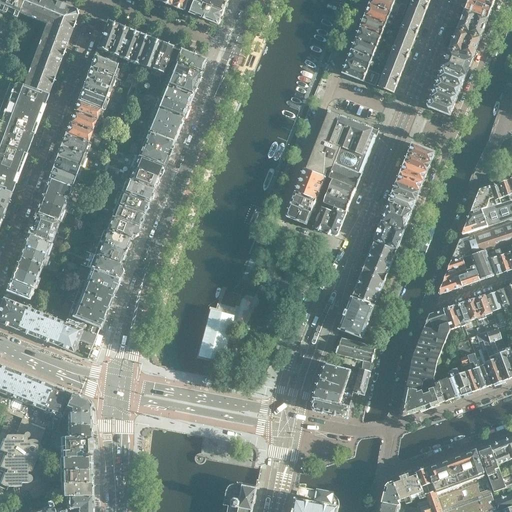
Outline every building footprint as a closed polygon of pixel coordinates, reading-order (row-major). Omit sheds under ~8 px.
[(10,10),(13,0),(5,0),(0,13),(4,14),(6,8),(10,10)] [(17,13),(22,0),(13,0),(10,10),(13,11),(11,17),(15,19),(17,13)] [(63,51),(67,40),(68,40),(68,39),(72,28),(72,29),(72,27),(73,24),(74,24),(74,23),(77,15),(75,10),(74,10),(67,7),(66,6),(66,7),(55,2),(54,2),(49,0),(22,0),(17,13),(45,24),(22,87),(47,96),(47,95),(51,84),(53,79),(61,56),(62,57),(64,51),(63,51)] [(177,0),(174,7),(178,9),(181,10),(185,12),(188,4),(189,0),(177,0)] [(224,12),(228,0),(199,0),(199,2),(224,12)] [(391,13),(395,2),(391,0),(372,0),(370,5),(391,13)] [(422,21),(430,0),(413,0),(408,15),(422,21)] [(488,19),(492,9),(469,0),(466,10),(477,14),(488,19)] [(492,9),(495,0),(469,0),(492,9)] [(219,23),(224,12),(199,2),(196,1),(194,7),(188,4),(185,12),(200,18),(217,24),(218,25),(218,24),(219,24),(219,23)] [(395,15),(391,13),(370,5),(366,16),(386,25),(390,26),(395,15)] [(469,34),(477,14),(466,10),(458,29),(469,34)] [(480,38),(488,19),(477,14),(469,34),(480,38)] [(413,45),(422,21),(408,15),(398,39),(413,45)] [(382,36),(386,25),(366,16),(361,28),(382,36)] [(107,53),(117,27),(106,22),(104,28),(103,31),(103,32),(100,40),(100,41),(97,48),(96,49),(107,53)] [(43,106),(47,96),(22,87),(13,83),(10,93),(0,89),(0,56),(12,29),(0,23),(0,191),(10,195),(39,115),(43,106)] [(117,57),(127,31),(117,27),(107,53),(117,57)] [(377,48),(382,36),(361,28),(357,39),(377,48)] [(462,53),(469,34),(458,29),(450,49),(462,53)] [(127,61),(138,35),(128,31),(127,31),(117,57),(127,61)] [(473,58),(480,38),(469,34),(462,53),(473,58)] [(138,66),(149,39),(138,35),(127,61),(138,66)] [(149,70),(160,44),(156,42),(153,41),(149,39),(138,66),(149,70)] [(373,59),(377,48),(357,39),(352,51),(373,59)] [(403,69),(413,45),(398,39),(389,63),(403,69)] [(161,75),(171,48),(167,47),(167,46),(164,45),(160,44),(149,70),(161,75)] [(473,58),(462,53),(450,49),(447,57),(469,66),(473,58)] [(203,65),(204,62),(205,62),(205,61),(204,61),(194,57),(190,55),(180,51),(179,51),(174,65),(175,65),(200,75),(200,74),(200,73),(202,69),(203,65)] [(369,68),(373,59),(352,51),(348,62),(368,70),(370,71),(371,69),(369,68)] [(94,57),(89,70),(112,79),(114,80),(119,67),(117,66),(114,65),(104,61),(94,57)] [(465,77),(469,66),(447,57),(443,68),(465,77)] [(370,76),(367,74),(368,70),(348,62),(343,74),(364,82),(375,86),(380,75),(372,72),(370,76)] [(394,94),(403,69),(389,63),(379,88),(394,94)] [(196,84),(200,75),(175,65),(171,76),(195,86),(196,85),(196,84)] [(461,87),(465,77),(443,68),(439,78),(461,87)] [(89,70),(85,81),(110,91),(114,80),(112,79),(89,70)] [(191,95),(195,86),(171,76),(166,87),(191,97),(191,96),(191,95)] [(458,97),(461,87),(439,78),(435,88),(458,97)] [(85,81),(80,92),(104,101),(109,103),(118,107),(122,96),(115,93),(110,91),(85,81)] [(186,108),(191,97),(166,87),(162,98),(186,108)] [(450,116),(458,97),(435,88),(428,106),(428,107),(428,108),(429,108),(450,116)] [(80,92),(76,103),(100,112),(103,114),(105,114),(109,103),(104,101),(80,92)] [(156,96),(152,108),(157,110),(181,120),(186,108),(162,99),(156,96)] [(126,111),(130,99),(126,98),(122,108),(122,110),(126,111)] [(76,103),(72,114),(95,123),(99,125),(103,114),(100,112),(76,103)] [(118,119),(122,110),(122,108),(118,107),(114,118),(118,119)] [(180,124),(181,120),(157,110),(153,121),(177,131),(178,127),(179,127),(180,124)] [(362,174),(377,136),(379,131),(373,129),(342,116),(341,116),(329,111),(306,169),(326,177),(333,180),(356,189),(362,174)] [(91,134),(95,123),(72,114),(68,125),(91,134)] [(175,135),(177,131),(153,121),(148,133),(173,142),(174,139),(176,135),(175,135)] [(87,145),(91,134),(68,125),(64,136),(87,145)] [(168,155),(173,142),(148,133),(143,131),(140,138),(145,140),(143,145),(168,155)] [(83,157),(87,145),(64,136),(59,147),(83,157)] [(163,167),(168,155),(143,145),(140,144),(136,156),(163,167)] [(431,163),(435,153),(413,144),(409,154),(431,163)] [(79,168),(83,157),(59,147),(55,158),(79,168)] [(428,173),(431,163),(409,154),(405,164),(428,173)] [(161,171),(163,167),(136,156),(131,168),(158,179),(159,175),(160,175),(161,171)] [(74,179),(79,168),(55,158),(51,170),(74,179)] [(95,174),(99,163),(95,161),(91,172),(95,174)] [(424,182),(428,173),(405,164),(401,173),(424,182)] [(156,183),(158,179),(131,168),(126,180),(129,182),(153,191),(155,187),(157,183),(156,183)] [(323,185),(326,177),(306,169),(303,177),(323,185)] [(70,190),(74,179),(51,170),(47,181),(70,190)] [(420,192),(424,182),(401,173),(397,183),(420,192)] [(320,193),(323,185),(303,177),(300,185),(320,193)] [(511,179),(508,181),(499,184),(504,198),(508,196),(509,201),(511,200),(511,179)] [(352,201),(356,189),(333,180),(329,192),(352,201)] [(47,181),(43,192),(66,201),(71,203),(75,192),(70,190),(47,181)] [(151,196),(153,191),(129,182),(126,188),(123,187),(121,193),(148,203),(150,199),(151,196)] [(416,202),(420,192),(397,183),(394,193),(416,202)] [(504,198),(499,184),(490,187),(497,205),(501,204),(500,199),(504,198)] [(317,201),(320,193),(300,185),(297,193),(317,201)] [(497,205),(490,187),(480,190),(480,191),(471,214),(482,210),(497,205)] [(10,195),(0,191),(0,200),(7,203),(10,195)] [(62,212),(66,201),(43,192),(39,203),(62,212)] [(347,213),(352,201),(329,192),(324,204),(336,208),(347,213)] [(147,207),(148,203),(121,193),(117,203),(120,204),(119,206),(143,216),(145,212),(147,207)] [(317,201),(297,193),(292,205),(312,213),(317,201)] [(412,211),(416,202),(394,193),(390,202),(412,211)] [(501,204),(497,205),(482,210),(485,218),(488,227),(511,219),(511,220),(511,200),(509,201),(501,204)] [(408,221),(412,211),(390,202),(386,212),(408,221)] [(58,223),(62,212),(39,203),(34,214),(58,223)] [(143,216),(119,206),(116,205),(112,215),(115,216),(114,218),(138,228),(140,224),(142,220),(143,216)] [(315,228),(319,216),(312,213),(292,205),(288,216),(288,217),(288,218),(289,218),(307,225),(315,228)] [(78,218),(82,207),(78,206),(74,217),(78,218)] [(326,233),(334,213),(322,208),(319,216),(315,228),(326,233)] [(338,235),(347,213),(336,208),(334,213),(326,233),(336,237),(337,237),(337,236),(338,236),(338,235)] [(485,218),(482,210),(471,214),(467,224),(485,218)] [(405,231),(408,221),(386,212),(382,222),(393,226),(405,231)] [(54,234),(58,223),(34,214),(30,225),(54,234)] [(432,219),(430,222),(417,254),(425,258),(438,226),(439,222),(439,219),(439,218),(439,217),(438,216),(438,215),(437,215),(436,215),(435,215),(434,216),(433,217),(432,219)] [(74,229),(78,218),(74,217),(70,228),(74,229)] [(138,228),(114,218),(111,217),(106,230),(128,239),(130,240),(130,239),(131,236),(133,237),(136,235),(138,228)] [(488,227),(485,218),(467,224),(462,235),(488,227)] [(386,246),(393,226),(382,222),(374,241),(386,246)] [(511,245),(511,222),(460,240),(451,262),(463,258),(470,255),(471,257),(487,251),(489,258),(488,258),(488,261),(497,257),(495,252),(500,251),(507,248),(511,246),(511,245)] [(49,246),(54,234),(30,225),(26,236),(49,246)] [(397,250),(405,231),(393,226),(386,246),(397,250)] [(125,248),(128,239),(106,230),(106,231),(103,230),(99,243),(123,252),(123,251),(124,248),(125,248)] [(45,257),(49,246),(26,236),(22,247),(45,257)] [(375,306),(392,264),(397,250),(386,246),(374,241),(352,297),(375,306)] [(121,256),(122,252),(123,253),(123,252),(99,243),(94,255),(96,255),(96,256),(118,265),(121,256)] [(41,268),(45,257),(22,247),(18,259),(41,268)] [(494,276),(488,261),(488,258),(489,258),(487,251),(471,257),(474,266),(479,281),(494,276)] [(511,270),(505,254),(502,256),(500,251),(495,252),(497,257),(503,273),(511,270)] [(118,269),(119,266),(120,265),(118,265),(96,256),(91,269),(119,280),(121,273),(120,270),(118,269)] [(503,273),(497,257),(488,261),(494,276),(496,275),(503,273)] [(468,274),(468,272),(463,258),(451,262),(439,292),(441,294),(463,287),(459,277),(468,274)] [(37,279),(41,268),(18,259),(13,270),(37,279)] [(57,274),(61,263),(55,260),(51,271),(57,274)] [(479,281),(474,266),(471,267),(472,270),(468,272),(468,274),(459,277),(463,287),(479,281)] [(113,293),(119,280),(91,269),(87,268),(82,281),(113,293)] [(33,290),(37,279),(13,270),(9,281),(33,290)] [(81,280),(77,292),(109,304),(113,293),(82,281),(81,280)] [(28,301),(33,290),(9,281),(5,292),(15,296),(28,301)] [(510,306),(504,289),(497,292),(503,309),(504,313),(505,315),(509,313),(507,307),(510,306)] [(77,292),(72,303),(104,316),(109,304),(77,292)] [(500,314),(498,310),(503,309),(497,292),(486,296),(497,329),(499,328),(508,324),(505,315),(504,313),(500,314)] [(0,323),(33,337),(42,315),(32,311),(35,304),(28,301),(15,296),(12,304),(2,300),(0,305),(0,323)] [(497,329),(486,296),(475,300),(486,333),(487,332),(497,329)] [(362,339),(375,306),(352,297),(339,331),(362,339)] [(486,333),(475,300),(465,304),(476,336),(477,336),(486,333)] [(72,303),(67,316),(68,317),(84,323),(89,325),(99,329),(104,316),(72,303)] [(476,336),(465,304),(454,307),(461,327),(466,340),(470,338),(476,336)] [(52,345),(61,323),(51,319),(54,311),(45,307),(42,315),(33,337),(52,345)] [(438,363),(451,330),(461,327),(454,307),(430,315),(413,358),(407,389),(425,392),(435,389),(440,404),(456,398),(448,379),(439,382),(439,383),(436,384),(435,381),(435,380),(438,363)] [(61,323),(52,345),(72,353),(77,339),(92,345),(93,345),(93,344),(95,338),(96,337),(98,330),(99,329),(89,325),(84,323),(68,317),(67,316),(64,315),(61,323)] [(511,378),(511,365),(507,351),(500,354),(499,350),(498,351),(495,342),(503,339),(499,328),(497,329),(487,332),(504,381),(511,378)] [(504,381),(487,332),(486,333),(477,336),(483,353),(487,351),(491,361),(487,362),(487,364),(495,385),(504,381)] [(484,366),(480,356),(484,355),(483,353),(477,336),(476,336),(470,338),(487,387),(495,385),(487,364),(484,366)] [(376,347),(367,345),(342,338),(339,346),(357,350),(374,355),(376,347)] [(487,387),(470,338),(466,340),(454,344),(459,360),(461,359),(468,357),(480,390),(487,387)] [(355,359),(357,350),(339,346),(336,355),(355,359)] [(372,364),(374,355),(357,350),(355,359),(363,361),(372,364)] [(480,390),(468,357),(461,359),(463,367),(468,365),(471,371),(465,373),(472,392),(473,393),(480,390)] [(472,392),(465,373),(460,375),(458,369),(463,367),(461,359),(459,360),(450,363),(453,371),(454,371),(463,396),(472,392)] [(371,372),(373,365),(372,365),(372,364),(363,361),(362,370),(371,372)] [(348,380),(351,371),(326,364),(323,373),(348,380)] [(0,394),(2,395),(11,371),(0,366),(0,394)] [(365,396),(371,372),(362,370),(359,369),(353,392),(365,396)] [(22,403),(32,380),(32,379),(11,371),(2,395),(22,403)] [(463,396),(454,371),(453,371),(446,373),(446,374),(445,374),(446,374),(448,379),(456,398),(463,396)] [(345,388),(348,380),(323,373),(319,381),(345,388)] [(41,410),(51,387),(32,380),(22,403),(41,410)] [(343,396),(345,388),(319,381),(316,389),(343,396)] [(60,418),(70,395),(51,387),(41,410),(60,418)] [(340,405),(343,396),(316,389),(316,390),(314,398),(332,403),(340,405)] [(440,404),(435,389),(425,392),(407,389),(402,413),(406,416),(421,411),(436,406),(440,404)] [(89,425),(89,404),(86,401),(85,401),(81,399),(80,399),(76,397),(75,397),(71,395),(70,395),(60,418),(57,426),(89,425)] [(329,415),(332,403),(314,398),(312,408),(315,411),(329,415)] [(0,410),(7,413),(9,407),(0,403),(0,410)] [(347,417),(349,410),(349,407),(340,405),(332,403),(329,415),(344,419),(347,417)] [(17,417),(19,411),(9,407),(7,413),(17,417)] [(26,420),(29,415),(19,411),(17,417),(22,419),(26,420)] [(36,424),(38,418),(29,415),(26,420),(36,424)] [(45,428),(48,422),(38,418),(36,424),(45,428)] [(29,470),(39,444),(41,444),(47,429),(45,428),(36,424),(26,420),(22,419),(15,435),(6,436),(4,440),(3,439),(0,447),(0,454),(4,456),(0,465),(0,471),(4,473),(0,483),(0,488),(5,491),(6,491),(8,487),(18,487),(18,486),(20,486),(20,484),(27,483),(27,470),(29,470)] [(55,432),(57,426),(48,422),(45,428),(47,429),(52,431),(55,432)] [(89,437),(89,425),(57,426),(55,432),(59,433),(59,438),(89,437)] [(46,446),(52,431),(47,429),(41,444),(46,446)] [(90,456),(89,437),(59,438),(60,457),(90,456)] [(511,438),(491,446),(498,464),(511,459),(511,438)] [(506,489),(511,486),(511,473),(502,477),(501,473),(498,464),(491,446),(479,451),(494,492),(506,488),(506,489)] [(494,500),(477,452),(476,451),(452,460),(460,483),(457,484),(467,511),(497,511),(498,511),(494,500)] [(90,470),(90,460),(90,456),(60,457),(60,471),(90,470)] [(467,511),(457,484),(460,483),(452,460),(428,469),(443,511),(467,511)] [(511,473),(511,468),(501,473),(502,477),(511,473)] [(443,511),(428,469),(417,473),(426,498),(427,500),(416,504),(418,509),(418,511),(443,511)] [(90,483),(90,474),(90,470),(60,471),(60,484),(90,483)] [(426,498),(417,473),(405,477),(412,497),(420,494),(421,497),(419,497),(420,500),(426,498)] [(412,497),(405,477),(394,482),(401,501),(405,499),(407,505),(412,503),(410,497),(412,497)] [(401,501),(394,482),(389,484),(386,487),(382,503),(401,506),(401,505),(400,504),(399,502),(401,501)] [(91,496),(90,483),(60,484),(61,497),(64,497),(91,496)] [(252,511),(254,504),(254,503),(255,503),(256,497),(256,496),(255,496),(257,489),(255,488),(244,486),(236,485),(235,485),(234,485),(233,485),(232,485),(231,486),(230,487),(229,488),(228,489),(227,491),(224,505),(225,506),(223,511),(252,511)] [(331,502),(332,494),(332,493),(318,490),(317,491),(316,499),(316,500),(330,502),(331,502)] [(511,506),(511,493),(494,500),(498,511),(511,506)] [(91,508),(90,497),(91,497),(91,496),(64,497),(64,510),(91,509),(91,508)] [(56,498),(49,498),(50,503),(53,511),(64,511),(64,510),(64,508),(58,505),(56,498)] [(337,511),(339,507),(295,499),(292,511),(337,511)] [(53,511),(50,503),(46,505),(48,511),(43,511),(53,511)] [(408,511),(398,511),(399,509),(403,510),(404,507),(401,506),(382,503),(380,511),(418,511),(418,509),(409,508),(408,511)]
